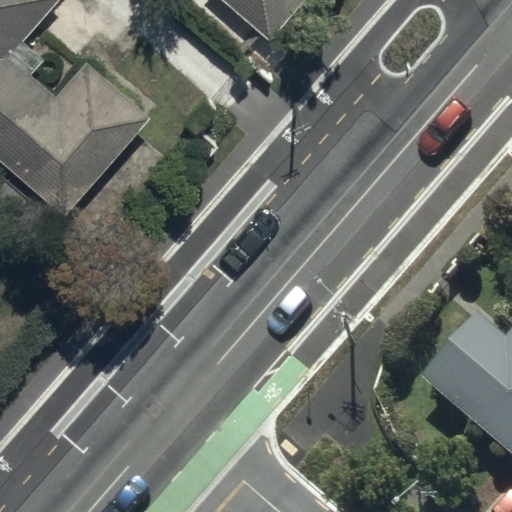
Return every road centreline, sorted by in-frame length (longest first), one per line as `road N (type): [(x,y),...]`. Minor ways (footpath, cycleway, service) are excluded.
road 1 (tertiary): [(169,419),(511,26)]
road 2 (residential): [(169,419),(278,511)]
road 3 (tertiary): [(89,511),(169,419)]
